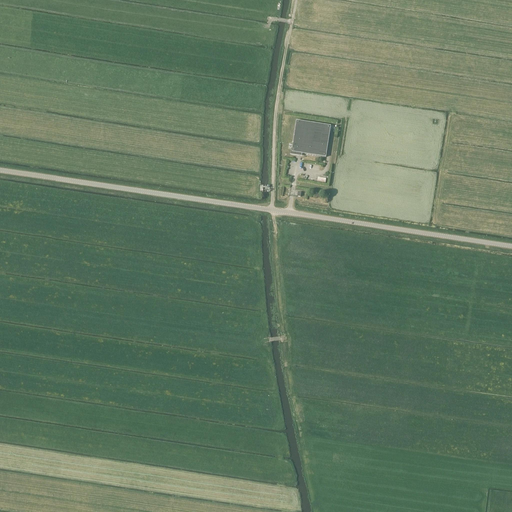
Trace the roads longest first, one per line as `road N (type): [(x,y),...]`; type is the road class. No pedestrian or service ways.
road 1 (tertiary): [(511,245),(0,169)]
road 2 (track): [(66,0),(269,25)]
road 3 (track): [(287,337),(316,511)]
road 4 (track): [(272,209),(287,337)]
